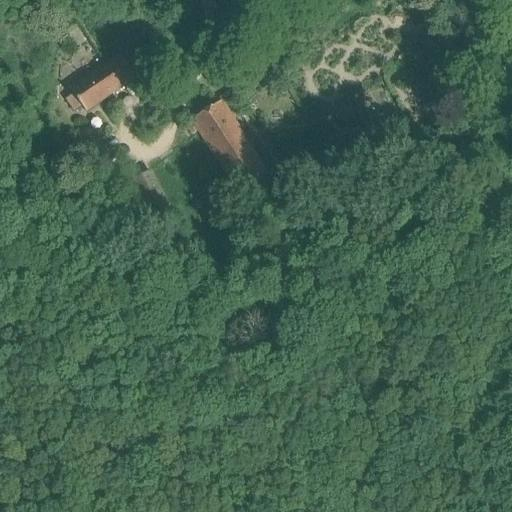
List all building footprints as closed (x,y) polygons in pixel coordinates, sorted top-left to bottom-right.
[(133,30),(146,49),(163,36),(150,18),(133,30)] [(84,111),(133,77),(118,54),(68,88),(72,94),(82,108),(84,111)] [(72,94),(64,99),(74,113),(82,108),(72,94)] [(236,194),(266,175),(220,100),(189,119),(236,194)] [(154,225),(171,216),(148,171),(130,181),(154,225)]
